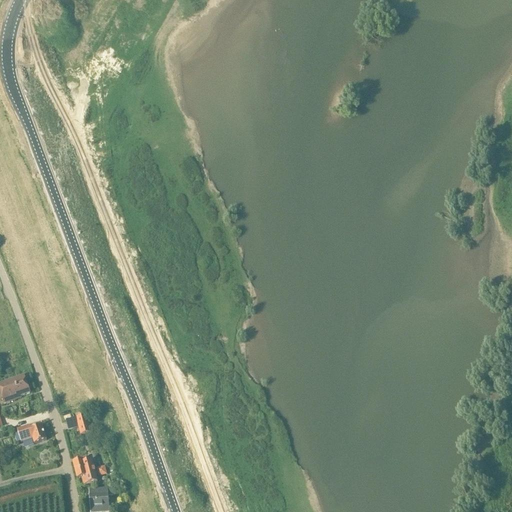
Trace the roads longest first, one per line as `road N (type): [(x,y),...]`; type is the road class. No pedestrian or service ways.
road 1 (tertiary): [(171,511),(12,84),(7,34),(19,0)]
road 2 (unclassified): [(75,511),(73,479),(0,280)]
